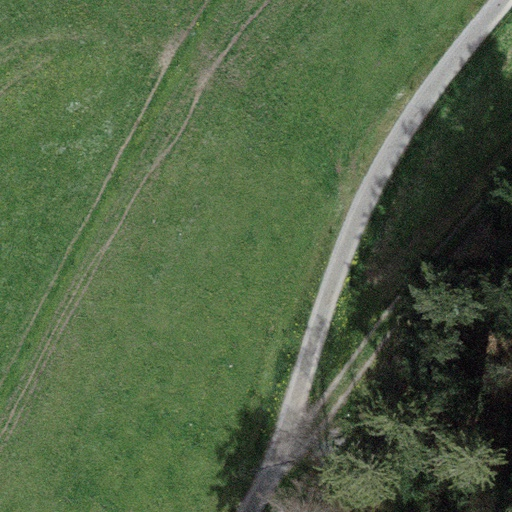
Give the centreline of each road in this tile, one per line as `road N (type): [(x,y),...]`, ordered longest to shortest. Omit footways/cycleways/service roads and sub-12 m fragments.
road 1 (unclassified): [(503,0),(410,118),(374,183),(320,315),(279,457),(249,511)]
road 2 (track): [(279,457),(511,180)]
